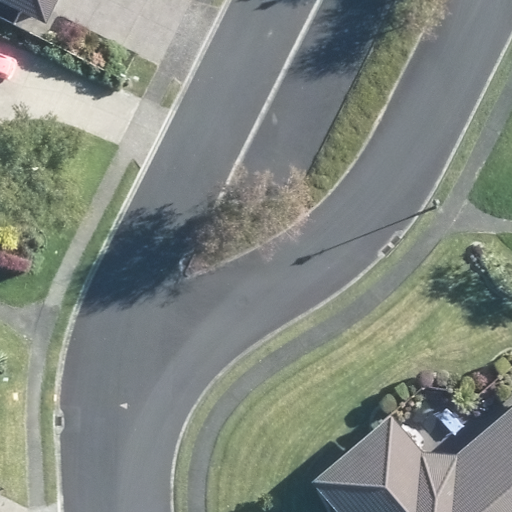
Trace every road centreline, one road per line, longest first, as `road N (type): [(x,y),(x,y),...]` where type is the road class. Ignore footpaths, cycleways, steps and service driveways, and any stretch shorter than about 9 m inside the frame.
road 1 (residential): [(154,342),(266,294),(396,178),(487,0)]
road 2 (residential): [(272,0),(165,234)]
road 3 (residential): [(154,342),(119,399),(129,511)]
